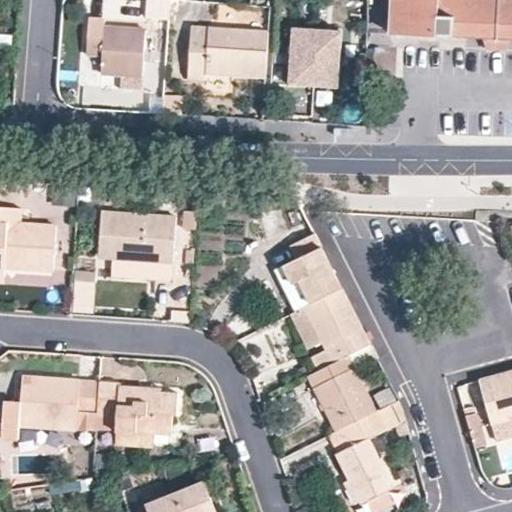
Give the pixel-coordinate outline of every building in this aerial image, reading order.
[(511,38),(511,0),(392,0),(391,31),(511,38)] [(105,19),(90,18),(87,54),(103,56),(102,74),(142,77),(145,29),(105,25),(105,19)] [(267,77),(269,30),(192,26),(188,77),(206,79),(207,74),(231,75),(267,77)] [(293,26),(291,77),(338,80),(342,29),(293,26)] [(207,74),(206,79),(205,91),(229,93),(231,75),(207,74)] [(338,80),(291,77),(291,83),(338,85),(338,80)] [(185,99),(164,99),(163,114),(184,115),(185,99)] [(0,275),(5,276),(6,268),(52,271),(55,228),(21,224),(22,209),(0,207),(0,275)] [(99,257),(113,258),(161,261),(174,262),(177,219),(102,213),(99,257)] [(341,289),(314,235),(290,245),(297,259),(285,266),(293,283),(301,279),(313,304),(341,289)] [(161,261),(113,258),(112,274),(160,278),(161,261)] [(301,279),(293,283),(305,308),(313,304),(301,279)] [(370,346),(341,289),(313,304),(305,308),(291,315),(309,350),(322,343),(325,352),(312,358),(318,371),(349,356),(370,346)] [(318,371),(308,376),(337,432),(372,415),(376,412),(349,356),(318,371)] [(511,372),(480,382),(492,424),(509,420),(508,416),(511,415),(511,372)] [(97,412),(99,384),(78,382),(78,389),(51,387),(51,380),(22,379),(21,405),(4,403),(4,407),(0,406),(0,419),(3,420),(1,440),(17,441),(19,427),(95,432),(96,417),(97,412)] [(78,382),(51,380),(51,387),(78,389),(78,382)] [(119,385),(99,384),(97,412),(96,417),(116,418),(115,433),(154,435),(172,436),(173,416),(177,416),(178,396),(119,390),(119,385)] [(391,387),(373,395),(380,409),(397,401),(391,387)] [(400,404),(399,401),(376,412),(372,415),(381,433),(406,424),(405,416),(402,408),(400,404)] [(478,413),(466,416),(470,430),(480,427),(481,427),(478,413)] [(372,415),(337,432),(346,450),(337,454),(350,480),(361,501),(362,504),(368,501),(388,491),(394,488),(370,439),(381,433),(372,415)] [(509,420),(492,424),(498,443),(511,438),(511,415),(508,416),(509,420)] [(480,427),(470,430),(475,449),(485,447),(480,427)] [(153,449),(154,435),(115,433),(114,448),(153,449)] [(361,501),(350,480),(344,482),(355,504),(361,501)] [(216,511),(205,483),(147,504),(149,511),(216,511)] [(378,511),(395,504),(388,491),(368,501),(373,511),(378,511)]
